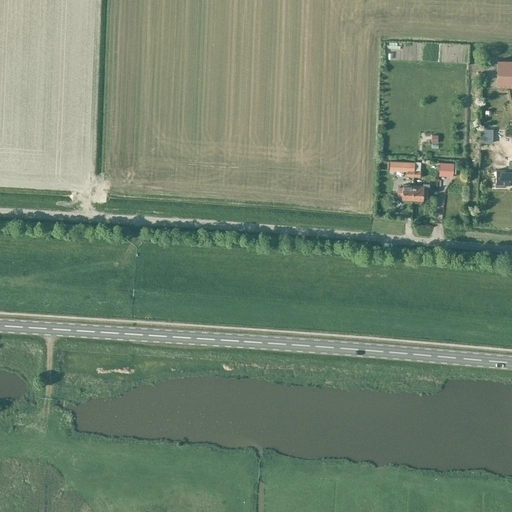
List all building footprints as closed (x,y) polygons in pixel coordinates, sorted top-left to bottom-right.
[(511,63),(499,63),(498,89),(511,88),(511,63)] [(389,169),(408,170),(414,171),(414,163),(389,161),(389,169)] [(439,174),(453,175),(454,164),(440,163),(439,174)] [(511,184),(511,169),(495,170),(495,189),(504,189),(504,184),(511,184)] [(423,186),(413,185),(412,199),(414,200),(414,201),(415,202),(420,203),(421,202),(421,200),(423,200),(423,197),(428,197),(428,190),(429,190),(429,184),(423,184),(423,186)] [(412,199),(413,185),(403,185),(402,188),(398,187),(397,196),(402,196),(402,199),(403,199),(403,201),(404,202),(409,202),(410,201),(410,199),(412,199)]
